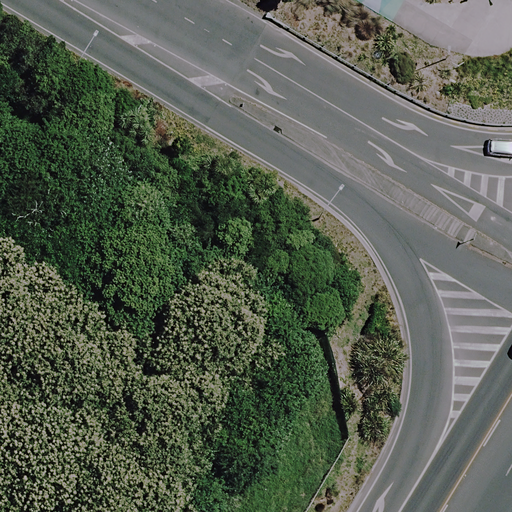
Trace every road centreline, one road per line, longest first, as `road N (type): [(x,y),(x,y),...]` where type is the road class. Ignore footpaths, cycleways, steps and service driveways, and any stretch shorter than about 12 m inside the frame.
road 1 (primary): [(424,511),(429,330),(412,278),(373,223),(162,49)]
road 2 (tertiary): [(162,49),(511,263)]
road 3 (primary): [(162,49),(476,150),(511,153)]
